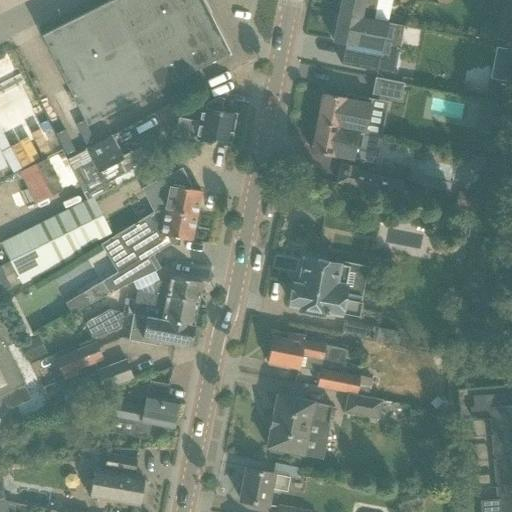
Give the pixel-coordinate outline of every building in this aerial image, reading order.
[(202,0),(112,0),(41,36),(87,126),(230,53),(202,0)] [(373,20),(376,0),(341,0),(339,13),(373,20)] [(339,13),(333,41),(345,44),(344,48),(341,65),(378,72),(387,24),(373,21),(373,20),(339,13)] [(511,50),(496,47),(494,56),(511,59),(511,50)] [(0,60),(0,75),(14,67),(7,57),(0,60)] [(375,78),(372,94),(401,100),(404,83),(375,78)] [(27,86),(5,92),(10,108),(31,102),(27,86)] [(323,94),(317,123),(365,133),(372,99),(346,94),(345,99),(323,94)] [(206,104),(205,108),(203,108),(200,121),(179,117),(175,134),(229,146),(235,114),(221,111),(223,99),(217,98),(206,104)] [(483,101),(481,110),(500,114),(502,105),(483,101)] [(317,123),(312,151),(349,159),(375,164),(380,136),(365,133),(317,123)] [(85,150),(67,159),(72,170),(83,194),(86,201),(93,197),(121,183),(117,176),(125,172),(119,162),(123,160),(111,137),(85,150)] [(62,190),(46,159),(19,172),(35,204),(62,190)] [(357,171),(358,167),(341,163),(336,184),(399,197),(402,181),(357,171)] [(181,168),(141,189),(153,212),(155,211),(159,208),(165,209),(196,216),(201,191),(190,189),(190,186),(181,168)] [(459,191),(455,208),(479,213),(483,197),(459,191)] [(10,261),(0,266),(0,289),(2,292),(20,283),(21,284),(82,253),(80,248),(110,233),(93,197),(86,201),(41,223),(1,243),(10,261)] [(117,272),(101,281),(108,293),(109,294),(132,282),(133,281),(153,272),(156,271),(156,270),(161,268),(152,254),(169,244),(174,245),(179,242),(180,238),(191,241),(196,216),(165,209),(159,208),(155,211),(153,212),(139,221),(118,233),(127,249),(131,246),(138,259),(117,272)] [(323,260),(324,256),(308,253),(307,258),(304,257),(299,285),(293,284),(289,303),(299,305),(297,312),(324,318),(325,313),(327,313),(328,311),(359,317),(362,303),(358,302),(364,269),(323,260)] [(155,283),(153,293),(198,302),(202,282),(170,276),(169,284),(158,282),(155,283)] [(108,293),(101,281),(82,293),(88,304),(108,293)] [(135,302),(133,313),(152,317),(162,319),(193,325),(198,302),(153,293),(152,295),(136,292),(135,302)] [(13,297),(5,309),(11,319),(21,314),(13,297)] [(85,323),(91,339),(120,328),(123,313),(107,310),(85,323)] [(194,325),(193,325),(162,319),(133,313),(128,340),(159,346),(160,341),(190,346),(194,325)] [(21,341),(32,336),(21,314),(11,319),(21,341)] [(344,321),(341,334),(394,345),(397,332),(344,321)] [(0,413),(32,399),(0,332),(0,413)] [(305,341),(306,337),(287,333),(286,339),(272,336),(267,362),(300,369),(302,355),(343,364),(346,350),(325,345),(305,341)] [(38,335),(25,342),(34,360),(47,353),(38,335)] [(72,352),(55,359),(58,366),(64,381),(78,375),(75,371),(103,360),(96,342),(72,352)] [(125,359),(96,370),(103,390),(133,379),(125,359)] [(36,361),(30,364),(41,387),(47,384),(40,370),(37,365),(38,365),(36,361)] [(347,393),(368,397),(372,379),(320,369),(317,387),(347,393)] [(112,401),(111,406),(115,407),(113,416),(131,419),(129,431),(132,436),(144,438),(148,435),(151,423),(173,428),(178,402),(166,399),(169,384),(149,380),(143,407),(116,401),(112,401)] [(382,400),(368,397),(347,393),(344,412),(379,419),(382,400)] [(511,511),(511,393),(492,395),(470,397),(471,408),(490,407),(499,511),(511,511)] [(270,428),(269,433),(266,447),(270,448),(269,451),(281,453),(281,450),(291,452),(289,464),(299,466),(301,454),(322,458),(332,406),(277,395),(273,414),(272,414),(271,417),(273,417),(271,425),(269,425),(269,427),(270,428)] [(437,397),(430,403),(435,409),(442,403),(437,397)] [(115,407),(111,406),(98,403),(95,418),(112,422),(113,416),(115,407)] [(104,472),(97,471),(94,470),(92,479),(88,479),(84,482),(83,490),(86,493),(90,494),(89,496),(93,496),(108,499),(138,505),(143,478),(131,476),(134,459),(107,454),(104,472)] [(246,468),(240,500),(266,506),(269,492),(279,494),(280,490),(287,491),(290,477),(272,474),(246,468)] [(4,501),(0,500),(0,511),(14,511),(16,503),(4,501)]
